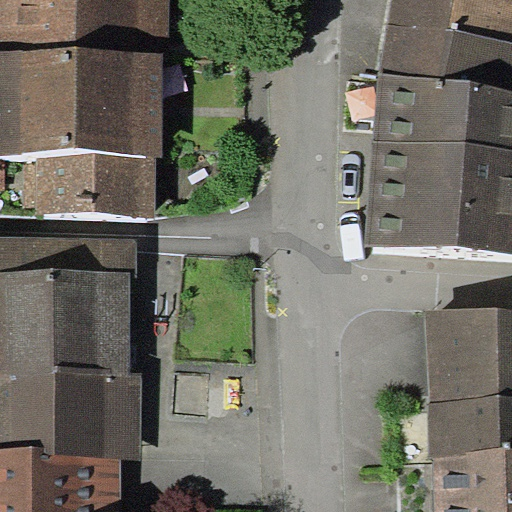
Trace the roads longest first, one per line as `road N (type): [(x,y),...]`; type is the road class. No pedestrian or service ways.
road 1 (residential): [(302,241),(0,230)]
road 2 (residential): [(302,241),(312,0)]
road 3 (residential): [(312,511),(302,277)]
road 4 (residential): [(302,277),(511,295)]
